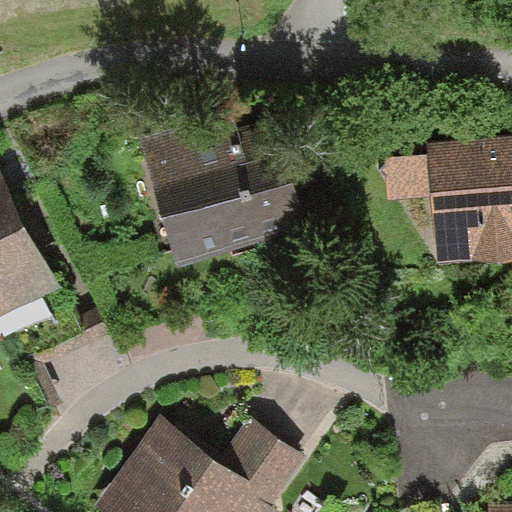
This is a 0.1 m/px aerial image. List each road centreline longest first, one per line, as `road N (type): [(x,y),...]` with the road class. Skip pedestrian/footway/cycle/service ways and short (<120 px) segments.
road 1 (residential): [(511,423),(438,420),(312,367),(240,350),(169,365),(73,421),(12,489)]
road 2 (residential): [(0,84),(147,46),(308,45),(511,58)]
